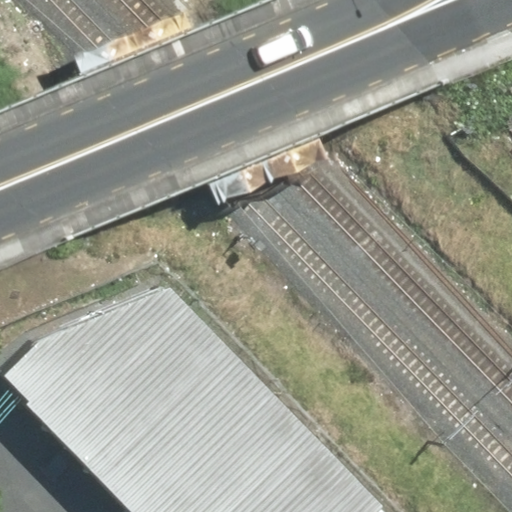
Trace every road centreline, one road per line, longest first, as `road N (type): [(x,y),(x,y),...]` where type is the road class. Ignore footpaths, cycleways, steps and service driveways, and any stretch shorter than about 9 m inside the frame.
road 1 (primary): [(0,188),(381,29)]
road 2 (primary): [(511,3),(439,33),(381,29)]
